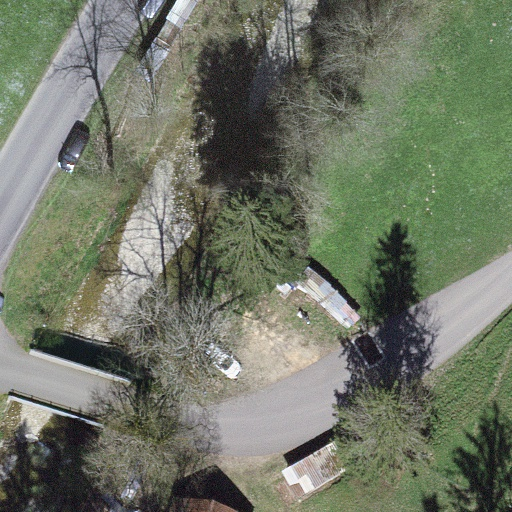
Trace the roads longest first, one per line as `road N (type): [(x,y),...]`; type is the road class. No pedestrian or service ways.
road 1 (track): [(237,433),(378,370),(511,273)]
road 2 (track): [(0,363),(147,417),(237,433)]
road 3 (tertiary): [(0,213),(125,0)]
